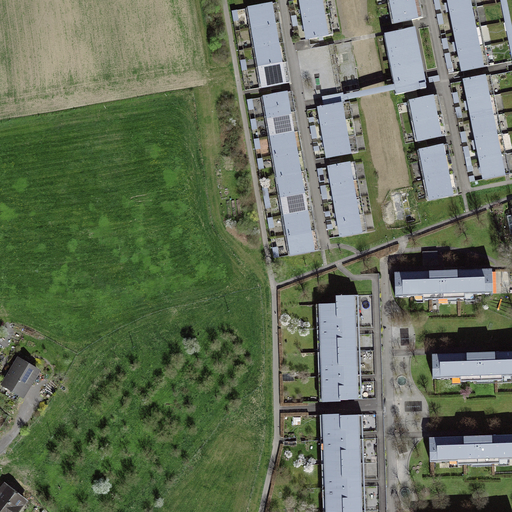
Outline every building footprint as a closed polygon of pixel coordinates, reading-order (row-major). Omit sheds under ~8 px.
[(326,0),(298,0),(300,13),(328,8),(326,0)] [(419,0),(386,0),(391,25),(423,19),(419,0)] [(475,0),(447,5),(453,38),(481,32),(475,0)] [(271,6),(237,12),(240,31),(275,26),(271,6)] [(328,8),(300,13),(302,26),(331,21),(328,8)] [(331,21),(302,26),(305,39),(333,34),(331,21)] [(275,26),(240,31),(244,51),(278,45),(275,26)] [(416,27),(384,33),(396,93),(427,87),(416,27)] [(481,32),(453,38),(460,70),(488,65),(481,32)] [(278,45),(244,51),(247,70),(281,64),(278,45)] [(281,64),(247,70),(250,89),(284,84),(281,64)] [(491,76),(459,83),(466,115),(497,109),(491,76)] [(286,95),(253,101),(256,120),(290,114),(286,95)] [(437,96),(405,102),(412,142),(445,135),(437,96)] [(350,103),(317,109),(319,125),(352,119),(350,103)] [(497,109),(466,115),(472,148),(504,142),(497,109)] [(290,114),(256,120),(259,139),(293,134),(290,114)] [(352,119),(319,125),(322,141),(355,135),(352,119)] [(293,134),(259,139),(263,159),(296,153),(293,134)] [(355,135),(322,141),(325,157),(358,152),(355,135)] [(504,142),(472,148),(478,181),(510,175),(504,142)] [(446,146),(416,152),(425,201),(456,195),(446,146)] [(296,153),(263,159),(266,178),(299,173),(296,153)] [(355,161),(327,166),(330,183),(358,179),(355,161)] [(299,173),(266,178),(269,198),(303,192),(299,173)] [(358,179),(330,183),(333,201),(361,196),(358,179)] [(303,192),(269,198),(272,217),(306,211),(303,192)] [(361,196),(333,201),(336,218),(364,213),(361,196)] [(511,208),(502,211),(508,239),(511,238),(511,208)] [(306,211),(272,217),(276,236),(309,231),(306,211)] [(364,213),(336,218),(339,235),(367,231),(364,213)] [(309,231),(276,236),(279,256),(313,250),(309,231)] [(442,267),(396,269),(397,293),(491,290),(490,265),(442,267)] [(333,302),(318,303),(321,396),(360,395),(357,292),(333,293),(333,302)] [(511,349),(433,351),(433,373),(511,371),(511,349)] [(3,384),(23,396),(38,371),(18,359),(3,384)] [(362,511),(361,411),(321,412),(323,511),(362,511)] [(511,436),(430,439),(430,461),(511,458),(511,436)] [(0,491),(0,511),(16,511),(25,502),(4,486),(0,491)]
